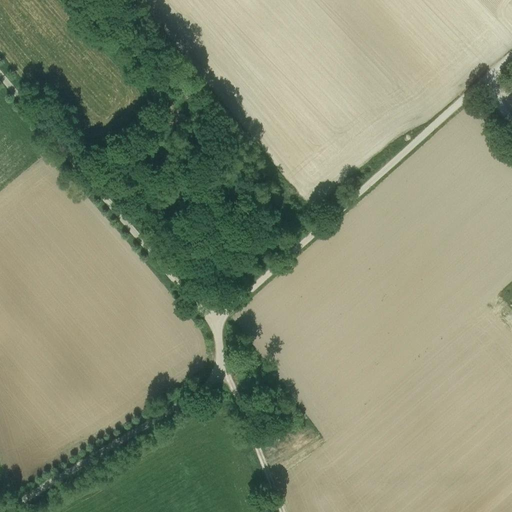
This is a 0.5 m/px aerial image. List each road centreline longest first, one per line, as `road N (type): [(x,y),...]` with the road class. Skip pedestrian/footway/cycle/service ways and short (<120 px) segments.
road 1 (unclassified): [(511,56),(214,325)]
road 2 (unclassified): [(0,76),(214,325)]
road 3 (unclassified): [(214,325),(226,371),(3,511)]
road 4 (track): [(226,371),(279,511)]
